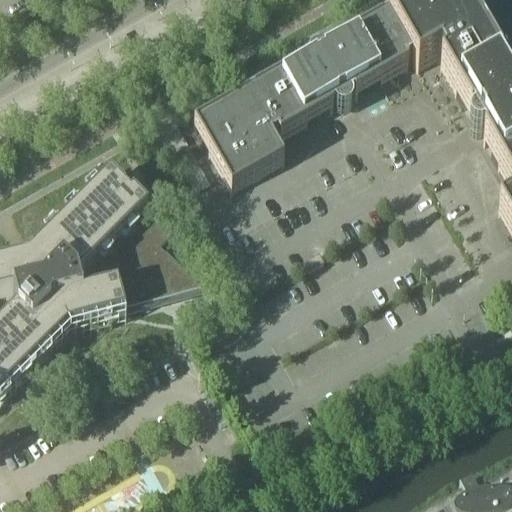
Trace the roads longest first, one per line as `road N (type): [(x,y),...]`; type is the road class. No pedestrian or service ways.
road 1 (unknown): [(261,511),(203,412),(177,396),(0,477)]
road 2 (unclassified): [(262,511),(511,376)]
road 3 (tertiary): [(0,132),(231,0)]
road 4 (unknown): [(465,305),(245,430)]
road 5 (unknown): [(215,363),(423,239)]
road 6 (unknown): [(196,232),(361,136)]
road 7 (tertiary): [(163,0),(0,93)]
road 8 (unknown): [(230,279),(388,188)]
road 9 (unknown): [(442,155),(511,272)]
